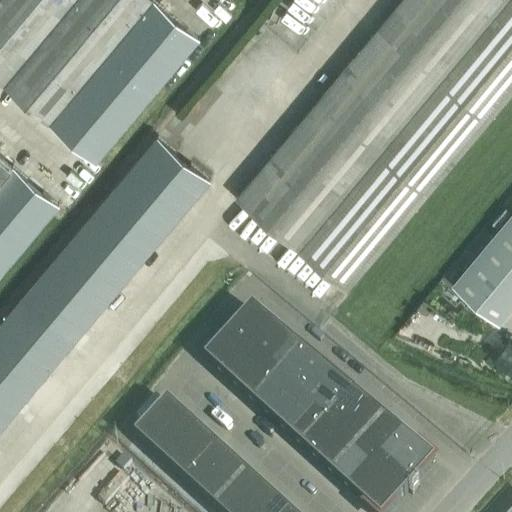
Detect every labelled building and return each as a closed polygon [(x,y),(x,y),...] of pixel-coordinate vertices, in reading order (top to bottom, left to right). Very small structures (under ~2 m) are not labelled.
[(0,0),(0,79),(96,160),(199,37),(154,0),(0,0)] [(299,249),(348,290),(511,94),(511,0),(401,0),(236,197),(299,249)] [(0,321),(0,427),(210,179),(158,135),(0,321)] [(53,211),(59,204),(0,153),(0,274),(43,223),(51,230),(61,218),(53,211)] [(511,213),(453,284),(499,323),(511,307),(511,213)] [(425,299),(418,308),(425,315),(433,305),(425,299)] [(252,311),(228,337),(245,352),(269,325),(252,311)] [(269,325),(245,352),(261,366),(286,339),(269,325)] [(228,337),(205,364),(221,379),(245,352),(228,337)] [(286,339),(261,366),(277,380),(302,353),(286,339)] [(245,352),(221,379),(237,393),(261,366),(245,352)] [(302,353),(277,380),(294,394),(319,366),(302,353)] [(261,366),(237,393),(253,408),(277,380),(261,366)] [(319,366),(294,394),(310,409),(336,380),(319,366)] [(277,380),(253,408),(269,422),(294,394),(277,380)] [(336,380),(310,409),(327,423),(352,394),(336,380)] [(294,394),(269,422),(285,437),(310,409),(294,394)] [(352,394),(327,423),(343,437),(369,408),(352,394)] [(167,405),(135,441),(151,455),(183,419),(167,405)] [(369,408),(343,437),(359,451),(385,422),(369,408)] [(310,409),(285,437),(301,451),(327,423),(310,409)] [(183,419),(151,455),(167,470),(199,434),(183,419)] [(385,422),(359,451),(376,465),(402,436),(385,422)] [(327,423),(301,451),(317,466),(343,437),(327,423)] [(199,434),(167,470),(183,484),(215,448),(199,434)] [(402,436),(376,465),(408,494),(435,464),(402,436)] [(343,437),(317,466),(333,480),(359,451),(343,437)] [(215,448),(183,484),(199,499),(231,463),(215,448)] [(359,451),(333,480),(349,495),(376,465),(359,451)] [(231,463),(199,499),(213,511),(215,511),(247,477),(231,463)] [(376,465),(349,495),(367,511),(391,511),(408,494),(376,465)] [(247,477),(215,511),(245,511),(264,492),(247,477)] [(264,492),(245,511),(274,511),(280,506),(264,492)]
